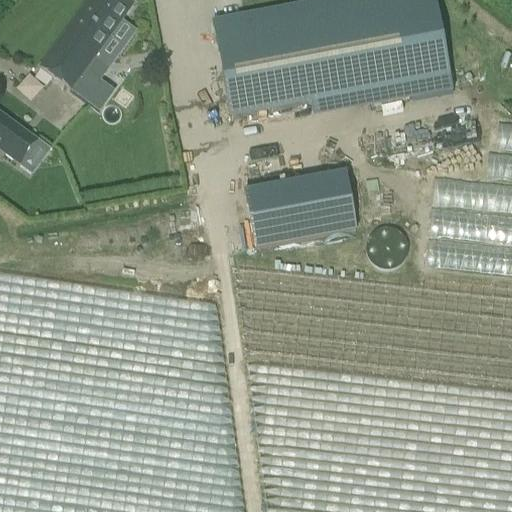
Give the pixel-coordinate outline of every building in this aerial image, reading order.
[(124,0),(90,0),(38,72),(69,94),(98,116),(104,108),(90,97),(99,84),(106,76),(90,64),(120,23),(133,6),(124,0)] [(342,0),(211,25),(230,122),(391,92),(373,0),(342,0)] [(433,0),(373,0),(391,92),(449,81),(433,0)] [(0,117),(0,155),(18,168),(36,144),(0,117)] [(251,193),(243,195),(248,224),(254,253),(355,234),(344,176),(322,180),(251,193)] [(370,240),(372,262),(400,260),(398,237),(370,240)]
